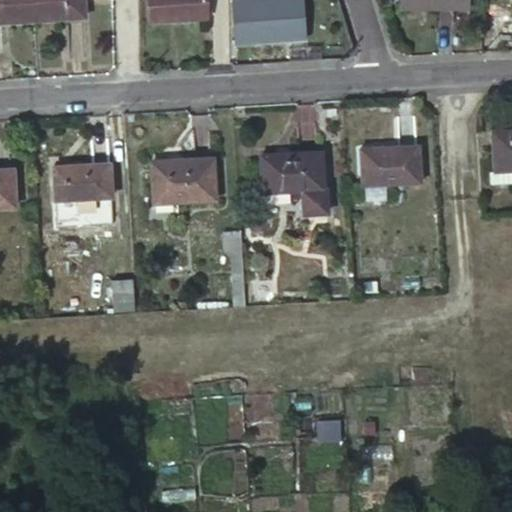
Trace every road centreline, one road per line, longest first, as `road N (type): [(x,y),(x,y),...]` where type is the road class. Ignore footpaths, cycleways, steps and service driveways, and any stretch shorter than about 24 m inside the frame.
road 1 (residential): [(379,76),(124,90)]
road 2 (residential): [(511,68),(379,76)]
road 3 (residential): [(124,90),(0,98)]
